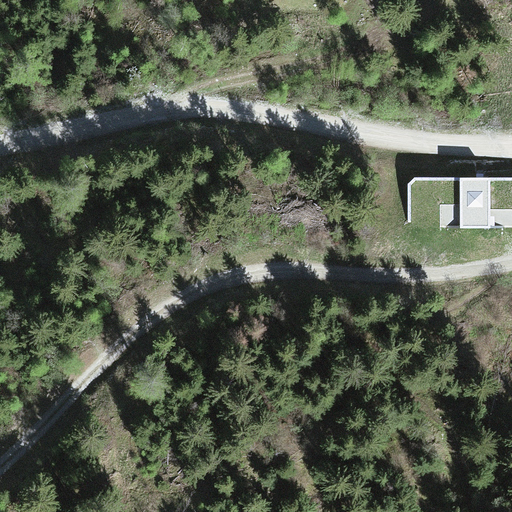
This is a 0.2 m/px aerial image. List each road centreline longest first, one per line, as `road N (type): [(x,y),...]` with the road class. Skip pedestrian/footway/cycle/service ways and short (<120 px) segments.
road 1 (track): [(0,466),(126,337),(181,297),(234,276),(283,269),(395,276),(511,262)]
road 2 (track): [(511,145),(187,106),(0,146)]
